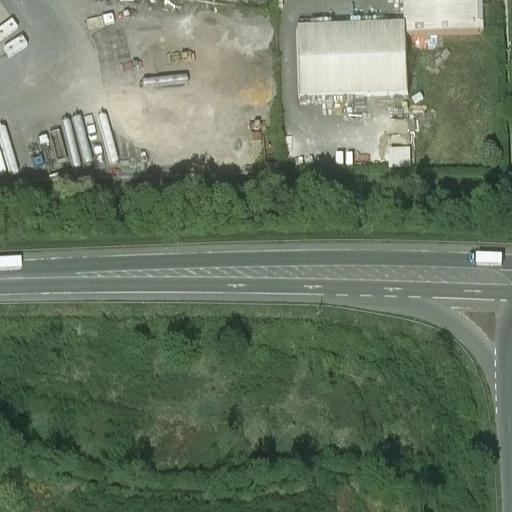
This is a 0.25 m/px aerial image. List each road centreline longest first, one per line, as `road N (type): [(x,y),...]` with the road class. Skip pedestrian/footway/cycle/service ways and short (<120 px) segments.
road 1 (unclassified): [(511,188),(266,183),(0,195)]
road 2 (primary): [(379,282),(0,287)]
road 3 (primary): [(379,282),(454,330),(487,369),(511,426)]
road 4 (primary): [(511,286),(379,282)]
